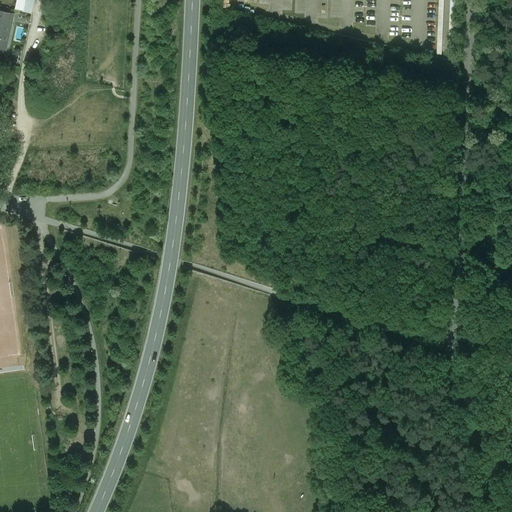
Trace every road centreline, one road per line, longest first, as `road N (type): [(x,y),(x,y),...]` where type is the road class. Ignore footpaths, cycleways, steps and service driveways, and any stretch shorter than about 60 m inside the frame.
road 1 (secondary): [(94,511),(123,443),(163,297),(192,0)]
road 2 (residential): [(454,347),(33,216)]
road 3 (residential): [(475,0),(454,347)]
road 4 (residential): [(454,347),(507,511)]
